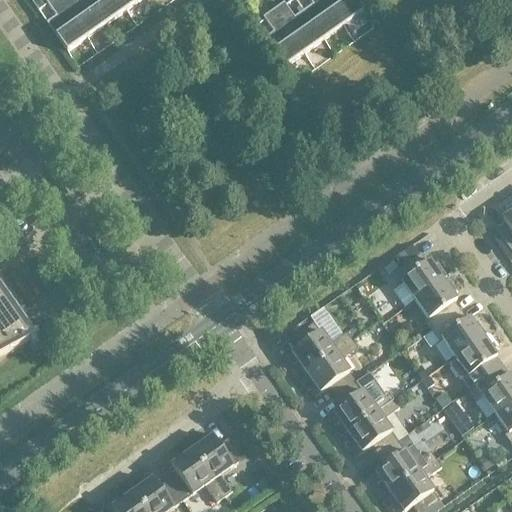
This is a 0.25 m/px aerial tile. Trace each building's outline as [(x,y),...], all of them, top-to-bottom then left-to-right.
[(38,0),(36,0),(32,4),(38,13),(44,8),(38,0)] [(87,40),(58,0),(49,0),(45,3),(56,18),(46,25),(66,54),(87,40)] [(74,0),(58,0),(87,40),(106,26),(88,0),(80,0),(76,3),(74,0)] [(126,12),(117,0),(88,0),(106,26),(126,12)] [(117,0),(126,12),(143,0),(117,0)] [(343,28),(323,0),(307,0),(312,6),(303,13),(324,42),(343,28)] [(323,0),(343,28),(363,14),(353,0),(323,0)] [(283,4),(273,12),(304,56),(324,42),(303,13),(294,19),(283,4)] [(304,56),(273,12),(262,19),(273,34),(263,41),(284,70),(304,56)] [(255,15),(249,20),(255,29),(261,24),(255,15)] [(511,208),(505,214),(510,221),(495,231),(511,255),(511,208)] [(400,284),(414,303),(447,280),(437,266),(430,271),(420,257),(399,271),(405,280),(400,284)] [(456,294),(447,280),(414,303),(427,322),(424,324),(431,334),(460,314),(450,299),(456,294)] [(0,359),(36,340),(0,289),(0,359)] [(139,298),(134,292),(128,296),(133,303),(139,298)] [(470,328),(460,314),(431,334),(438,344),(441,342),(454,360),(487,337),(477,323),(470,328)] [(320,334),(314,325),(293,339),(300,349),(291,355),(287,359),(293,367),(297,364),(305,375),(352,343),(346,335),(329,347),(321,334),(320,334)] [(496,351),(487,337),(454,360),(467,378),(464,381),(471,391),(500,370),(490,356),(496,351)] [(357,351),(352,343),(305,375),(314,387),(309,390),(315,399),(320,396),(328,390),(335,399),(356,385),(349,375),(341,363),(357,351)] [(420,368),(414,372),(421,383),(427,379),(420,368)] [(511,383),(510,385),(500,370),(471,391),(478,401),(481,398),(494,417),(511,404),(511,383)] [(430,378),(424,382),(428,388),(434,384),(430,378)] [(362,394),(356,385),(335,399),(341,408),(333,414),(333,415),(329,418),(335,427),(339,423),(347,435),(394,402),(388,394),(371,406),(362,394)] [(399,410),(394,402),(347,435),(355,447),(351,450),(357,458),(361,455),(362,455),(370,449),(377,459),(398,444),(391,435),(383,422),(399,410)] [(511,404),(494,417),(507,435),(504,437),(511,448),(511,447),(511,404)] [(203,446),(191,454),(224,500),(232,494),(220,478),(233,469),(232,469),(242,462),(227,441),(218,448),(212,439),(212,440),(208,435),(200,441),(203,446)] [(404,454),(398,444),(377,459),(383,468),(375,474),(370,478),(376,486),(381,483),(389,494),(435,462),(430,454),(413,466),(404,453),(404,454)] [(224,500),(191,454),(180,462),(177,457),(168,463),(171,468),(177,477),(168,483),(182,504),(192,497),(192,498),(204,489),(216,506),(224,500)] [(489,455),(480,461),(486,470),(495,464),(489,455)] [(441,470),(435,462),(389,494),(397,506),(393,509),(394,511),(407,511),(412,509),(414,511),(427,511),(440,504),(433,494),(424,482),(441,470)] [(144,487),(132,496),(143,511),(171,511),(173,511),(173,510),(182,504),(168,483),(158,490),(152,481),(149,477),(140,483),(144,487)] [(143,511),(132,496),(120,504),(117,499),(109,505),(112,510),(112,511),(143,511)]
